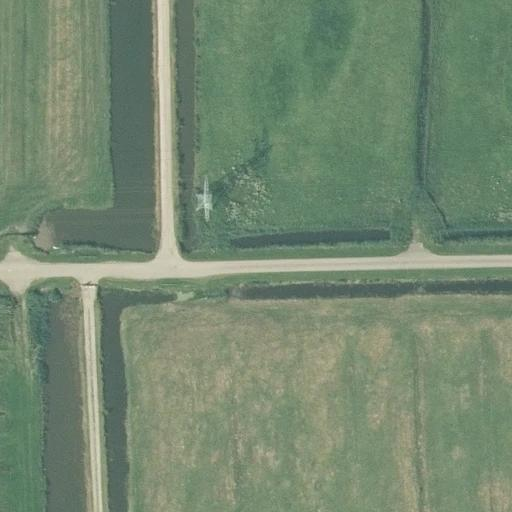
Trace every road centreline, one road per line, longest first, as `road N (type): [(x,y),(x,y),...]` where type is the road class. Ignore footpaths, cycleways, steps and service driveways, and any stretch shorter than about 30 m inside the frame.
road 1 (unclassified): [(166,269),(511,262)]
road 2 (unclassified): [(166,269),(161,0)]
road 3 (track): [(97,511),(85,271)]
road 4 (unclassified): [(0,272),(166,269)]
